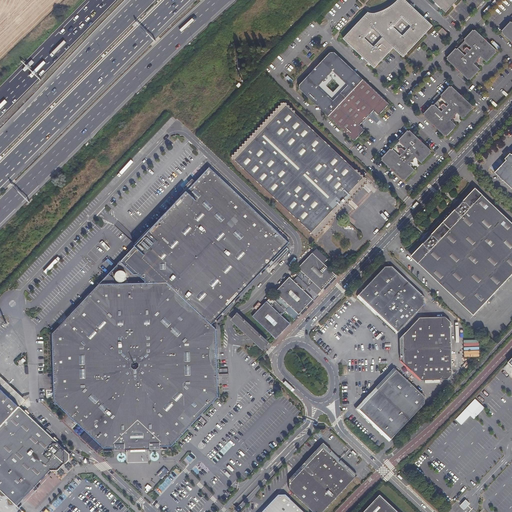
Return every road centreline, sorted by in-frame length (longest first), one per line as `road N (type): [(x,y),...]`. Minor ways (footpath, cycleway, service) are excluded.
road 1 (unclassified): [(511,106),(303,328),(301,342)]
road 2 (motorway): [(0,212),(218,0)]
road 3 (motorway): [(0,175),(177,0)]
road 4 (motorway): [(142,0),(0,144)]
road 5 (unclassified): [(326,400),(343,432),(426,511)]
road 6 (motorway): [(103,0),(0,105)]
road 7 (unclassified): [(309,400),(307,421),(222,511)]
road 8 (unclassified): [(235,511),(309,433),(319,403)]
